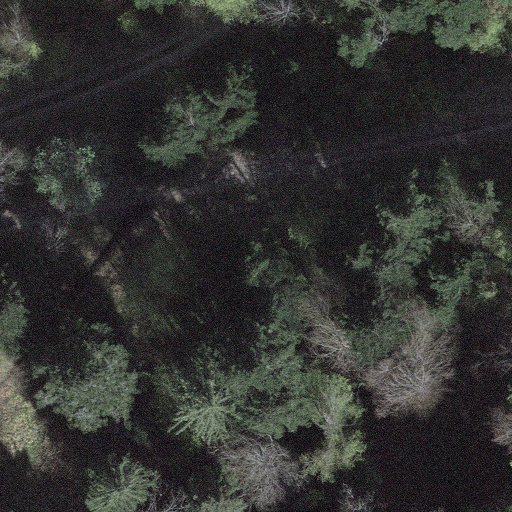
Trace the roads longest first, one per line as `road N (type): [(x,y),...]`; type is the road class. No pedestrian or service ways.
road 1 (track): [(0,224),(511,118)]
road 2 (track): [(238,0),(0,117)]
